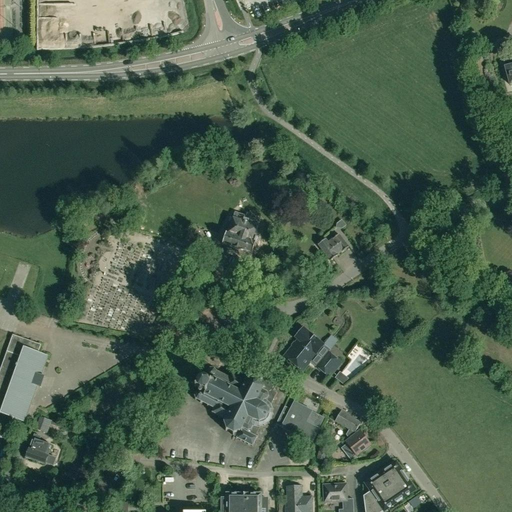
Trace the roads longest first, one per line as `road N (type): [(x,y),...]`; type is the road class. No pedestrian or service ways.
road 1 (unclassified): [(205,319),(308,301),(408,234),(511,191)]
road 2 (residential): [(0,501),(60,342),(78,336),(170,359)]
road 3 (unclassified): [(400,448),(365,414),(224,339),(205,319)]
road 4 (residential): [(122,458),(248,474),(315,473)]
